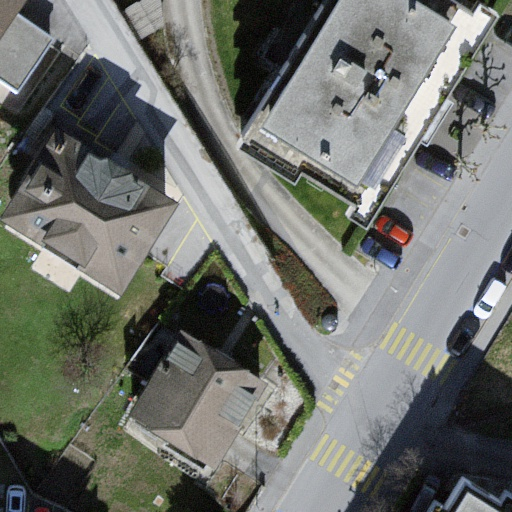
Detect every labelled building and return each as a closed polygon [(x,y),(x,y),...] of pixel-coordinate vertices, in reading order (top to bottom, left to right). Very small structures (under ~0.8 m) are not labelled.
[(21,0),(0,0),(0,42),(27,4),(21,0)] [(499,13),(477,0),(327,0),(240,147),(372,225),(499,13)] [(47,143),(0,217),(0,244),(113,313),(173,217),(47,143)] [(183,342),(124,433),(206,485),(256,390),(183,342)] [(487,511),(464,494),(453,511),(511,511),(511,510),(500,503),(497,511),(487,511)]
